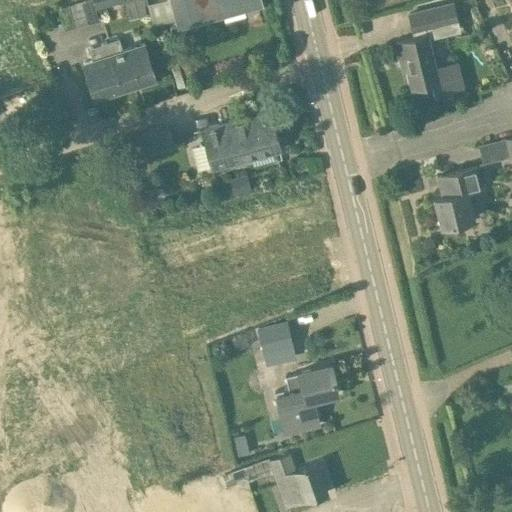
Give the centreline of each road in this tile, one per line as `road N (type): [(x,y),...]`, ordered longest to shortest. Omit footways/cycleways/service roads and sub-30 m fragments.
road 1 (tertiary): [(429,511),(321,66)]
road 2 (unclassified): [(0,168),(321,66)]
